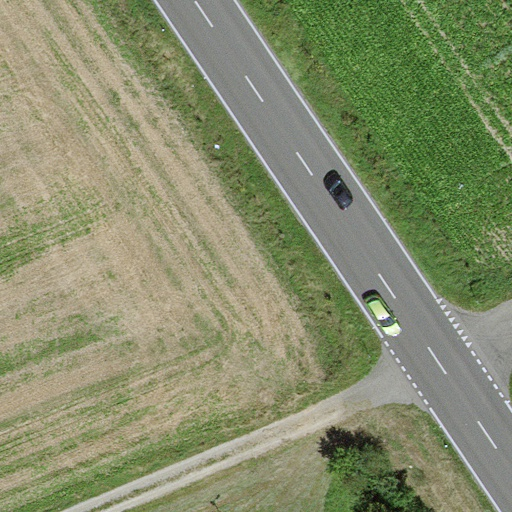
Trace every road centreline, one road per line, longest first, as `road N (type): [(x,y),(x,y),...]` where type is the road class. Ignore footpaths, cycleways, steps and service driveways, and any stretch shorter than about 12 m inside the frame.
road 1 (primary): [(192,0),(438,361)]
road 2 (track): [(76,511),(438,361)]
road 3 (primary): [(438,361),(511,471)]
